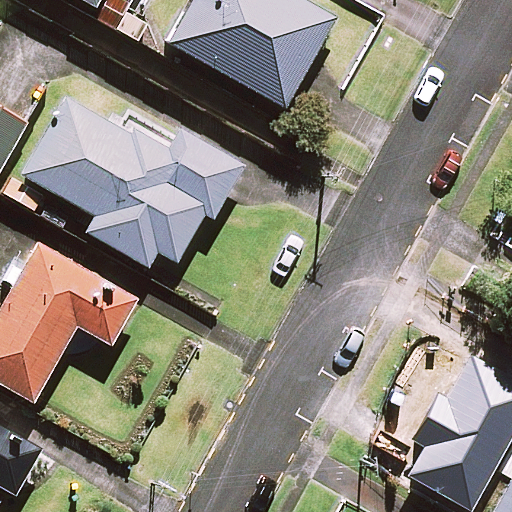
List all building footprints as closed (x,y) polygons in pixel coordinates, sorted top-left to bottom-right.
[(70,0),(90,11),(96,0),(70,0)] [(329,25),(284,0),(185,0),(162,41),(282,109),(329,25)] [(215,150),(138,146),(59,102),(16,178),(153,255),(178,209),(212,211),(225,182),(215,150)] [(0,165),(21,127),(0,114),(0,165)] [(132,297),(32,242),(0,300),(0,385),(29,401),(71,326),(105,345),(132,297)] [(29,452),(0,435),(0,492),(5,495),(29,452)] [(511,511),(511,474),(490,511),(511,511)]
